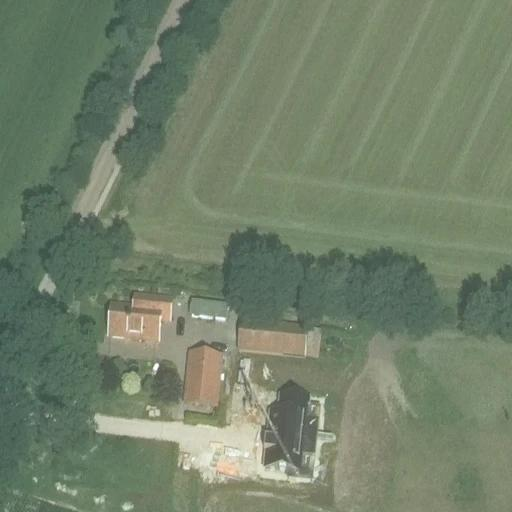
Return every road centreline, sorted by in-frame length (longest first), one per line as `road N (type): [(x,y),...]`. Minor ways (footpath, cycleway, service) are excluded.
road 1 (track): [(68,244),(180,0)]
road 2 (unclassified): [(0,386),(68,244)]
